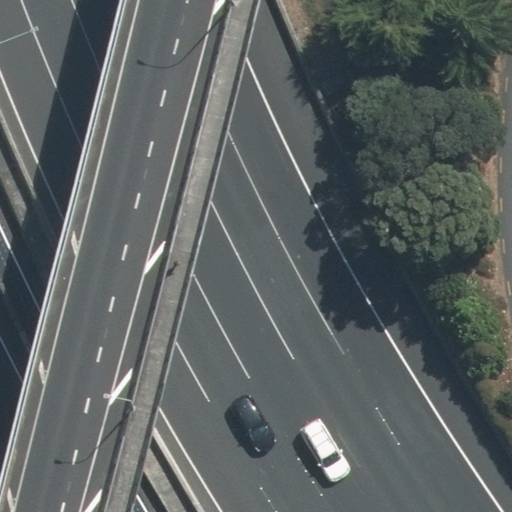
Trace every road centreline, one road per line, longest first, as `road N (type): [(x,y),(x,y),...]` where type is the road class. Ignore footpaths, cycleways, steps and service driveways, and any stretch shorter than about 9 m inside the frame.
road 1 (motorway): [(73,0),(213,314),(331,511)]
road 2 (secondary): [(188,0),(55,511)]
